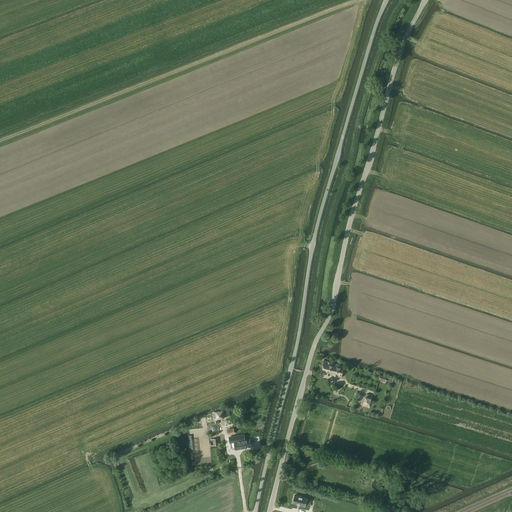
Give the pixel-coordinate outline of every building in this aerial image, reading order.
[(341,377),(344,366),(324,360),(321,372),(341,377)] [(365,396),(363,403),(364,403),(363,406),(369,407),(370,405),(372,398),(372,395),(367,394),(366,396),(365,396)] [(217,419),(225,418),(224,417),(228,416),(227,410),(223,411),(223,410),(215,411),(215,412),(212,412),(213,418),(216,418),(217,419)] [(244,436),(229,439),(230,444),(235,443),(237,443),(237,445),(238,449),(238,451),(243,450),(243,448),(250,447),(249,441),(245,441),(244,436)] [(299,506),(305,507),(307,498),(294,495),(292,503),(299,505),(299,506)]
